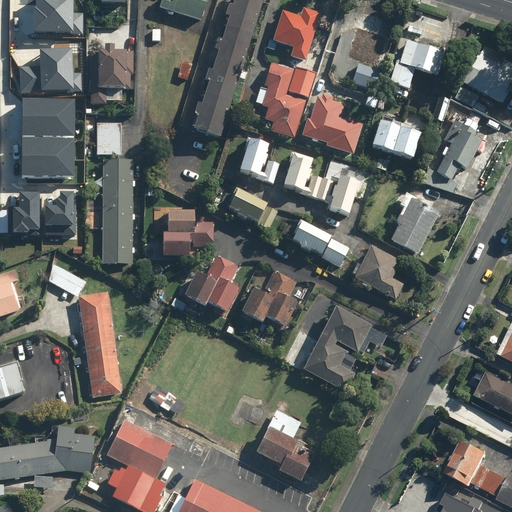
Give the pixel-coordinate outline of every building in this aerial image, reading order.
[(33,32),(83,34),(84,13),(73,13),(73,0),(36,0),(36,7),(34,7),(33,32)] [(206,0),(161,0),(160,6),(201,18),(206,0)] [(258,0),(235,0),(233,8),(229,7),(227,16),(230,17),(194,132),(223,140),(264,2),(258,0)] [(406,7),(381,82),(409,91),(416,69),(443,78),(460,25),(406,7)] [(306,62),(320,15),(304,11),(302,18),(284,12),(274,42),(294,48),(291,58),(306,62)] [(358,29),(352,47),(356,48),(353,58),(379,67),(382,57),(384,58),(390,39),(358,29)] [(21,93),(82,91),(81,73),(73,73),(72,47),(39,48),(40,66),(20,67),(21,93)] [(106,47),(106,53),(92,53),(90,106),(107,106),(107,102),(123,102),(124,91),(126,91),(128,54),(115,53),(115,47),(106,47)] [(511,64),(480,48),(462,83),(503,105),(511,89),(511,64)] [(194,66),(183,62),(178,79),(188,83),(194,66)] [(381,72),(359,64),(352,84),(374,92),(381,72)] [(294,71),(274,66),(271,66),(266,88),(268,89),(264,106),(269,107),(265,121),(276,124),(273,134),(296,140),(306,102),(287,97),(294,71)] [(317,76),(296,70),(290,94),(311,100),(317,76)] [(75,136),(75,98),(23,98),(23,135),(75,136)] [(317,99),(311,121),(308,120),(305,134),(308,135),(307,138),(329,144),(327,148),(354,155),(361,125),(341,121),(344,105),(317,99)] [(413,131),(414,128),(382,117),(372,147),(413,161),(423,134),(413,131)] [(474,139),(480,128),(468,122),(466,127),(463,125),(438,174),(453,182),(457,174),(460,176),(463,170),(469,173),(484,144),(474,139)] [(121,125),(96,125),(96,157),(121,157),(121,125)] [(75,176),(75,138),(22,137),(22,175),(75,176)] [(263,168),(266,169),(269,157),(266,156),(269,147),(250,141),(241,172),(261,178),(263,168)] [(314,168),(294,161),(284,188),(304,195),(314,168)] [(103,162),(103,178),(98,178),(97,184),(91,184),(91,202),(90,231),(103,231),(103,267),(134,267),(134,162),(103,162)] [(274,185),(280,165),(269,162),(264,182),(274,185)] [(330,197),(334,183),(313,178),(307,199),(331,205),(329,211),(351,217),(360,186),(361,184),(354,182),(356,174),(343,170),(340,180),(338,180),(337,184),(333,198),(330,197)] [(269,207),(238,189),(227,208),(259,226),(269,207)] [(420,257),(440,214),(431,210),(436,200),(421,192),(415,203),(412,201),(392,243),(420,257)] [(40,233),(40,195),(20,195),(20,211),(8,211),(8,236),(30,236),(30,233),(40,233)] [(76,196),(59,196),(59,203),(56,202),(55,209),(46,209),(45,237),(74,238),(76,196)] [(164,234),(163,245),(158,245),(157,256),(162,256),(162,258),(190,259),(191,248),(192,248),(214,249),(215,224),(196,223),(196,214),(170,213),(169,234),(164,234)] [(351,250),(290,215),(279,236),(340,269),(351,250)] [(393,279),(402,263),(373,247),(356,280),(396,301),(404,285),(393,279)] [(209,303),(215,306),(212,311),(224,318),(227,314),(228,314),(241,293),(231,287),(240,269),(217,257),(205,278),(199,275),(187,297),(207,308),(209,303)] [(53,265),(53,266),(49,284),(78,299),(87,283),(53,265)] [(0,288),(11,285),(19,282),(15,271),(0,275),(0,288)] [(275,272),(266,290),(272,293),(269,299),(263,295),(254,290),(241,312),(263,325),(267,319),(286,328),(297,306),(289,301),(298,284),(275,272)] [(0,320),(20,313),(11,285),(0,288),(0,320)] [(122,395),(109,294),(79,298),(93,399),(122,395)] [(305,372),(348,393),(356,376),(351,373),(356,364),(372,372),(380,356),(395,364),(404,346),(337,309),(305,372)] [(511,328),(499,356),(511,361),(511,328)] [(0,401),(25,394),(16,367),(0,371),(0,401)] [(511,383),(489,372),(487,375),(480,372),(474,384),(481,388),(477,396),(511,413),(511,383)] [(170,395),(171,393),(157,383),(147,399),(169,414),(178,400),(170,395)] [(162,431),(116,407),(98,442),(144,465),(162,431)] [(293,440),(294,438),(301,424),(277,412),(257,454),(279,466),(282,468),(280,473),(302,485),(320,451),(299,440),(297,443),(293,440)] [(56,443),(0,451),(0,482),(61,474),(74,474),(91,476),(95,439),(76,437),(76,428),(56,427),(56,443)] [(474,451),(476,448),(462,440),(444,473),(468,486),(484,457),(474,451)] [(155,475),(118,456),(101,488),(139,507),(155,475)] [(508,480),(484,466),(473,484),(498,498),(508,480)] [(511,507),(511,473),(508,480),(498,498),(497,499),(511,507)] [(262,511),(195,477),(176,511),(262,511)] [(53,479),(35,478),(34,489),(52,490),(53,479)] [(504,511),(473,496),(468,505),(447,493),(436,511),(504,511)]
